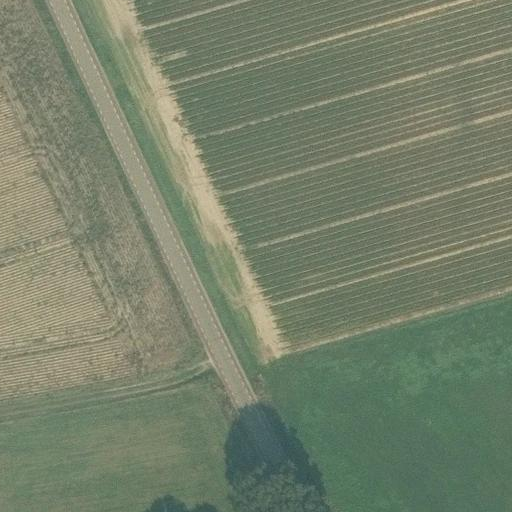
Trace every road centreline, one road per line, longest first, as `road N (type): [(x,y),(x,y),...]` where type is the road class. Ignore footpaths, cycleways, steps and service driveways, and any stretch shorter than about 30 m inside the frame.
road 1 (tertiary): [(302,511),(56,0)]
road 2 (track): [(222,359),(156,387),(0,414)]
